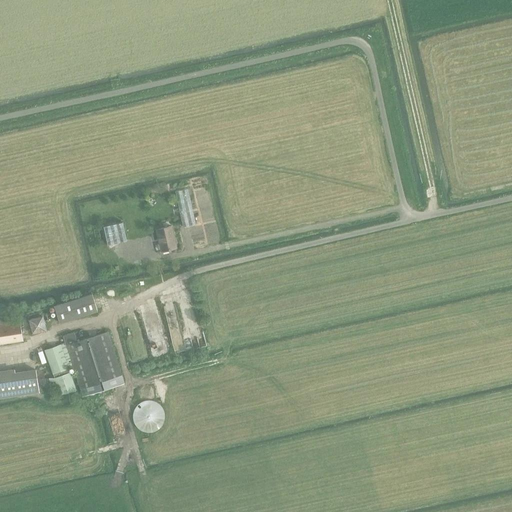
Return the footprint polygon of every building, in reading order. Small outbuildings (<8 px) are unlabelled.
[(188,188),(175,191),(183,226),(196,224),(188,188)] [(122,221),(103,226),(108,244),(127,240),(122,221)] [(168,249),(176,248),(171,227),(157,230),(161,251),(163,251),(163,253),(169,252),(168,249)] [(59,323),(97,311),(92,294),(53,306),(59,323)] [(0,344),(23,341),(20,322),(19,314),(0,317),(0,344)] [(34,333),(48,329),(44,314),(30,319),(34,333)] [(59,344),(44,350),(52,373),(53,373),(54,378),(48,378),(55,396),(76,390),(69,368),(72,366),(82,397),(124,383),(108,332),(77,341),(74,332),(64,336),(66,342),(59,344)] [(35,369),(16,373),(20,394),(39,391),(35,369)] [(162,407),(160,405),(158,403),(156,402),(153,401),(151,400),(148,400),(145,401),(143,402),(140,403),(138,404),(136,406),(135,409),(134,411),(133,414),(133,416),(133,419),(134,422),(135,424),(136,427),(138,429),(141,430),(143,431),(146,432),(148,433),(151,432),(154,432),(156,431),(159,429),(161,427),(162,425),(164,423),(164,420),(165,418),(165,415),(164,412),(163,410),(162,407)]
